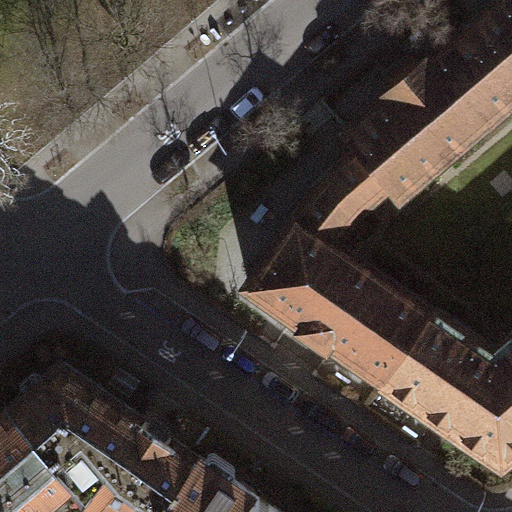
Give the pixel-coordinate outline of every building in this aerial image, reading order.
[(511,74),(511,0),(497,0),(469,24),(511,74)] [(346,129),(360,146),(326,174),(360,207),(391,182),(401,194),(511,100),(511,74),(469,24),(421,65),(415,58),(390,79),(397,86),(346,129)] [(431,304),(335,238),(347,222),(360,207),(326,174),(309,195),(297,212),(248,284),(301,320),(297,325),(328,346),(331,341),(381,375),(431,304)] [(511,330),(493,347),(431,304),(381,375),(501,458),(511,448),(511,330)] [(99,511),(156,511),(197,453),(62,358),(9,404),(72,478),(70,480),(92,507),(99,511)] [(0,411),(0,511),(55,511),(46,501),(70,480),(72,478),(9,404),(0,411)] [(283,511),(197,453),(156,511),(283,511)]
